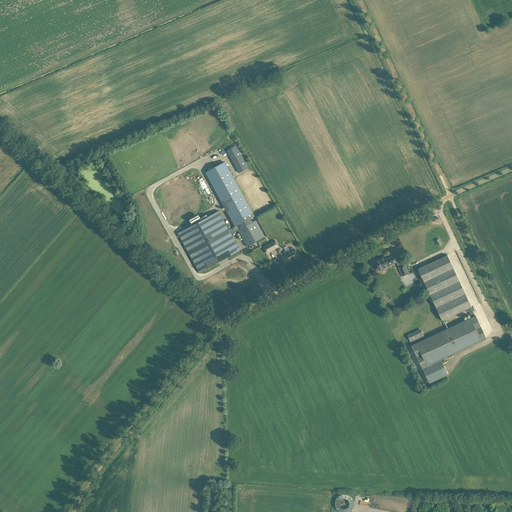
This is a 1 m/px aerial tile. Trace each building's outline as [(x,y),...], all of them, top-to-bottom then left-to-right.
[(239,172),(248,167),(236,146),(227,151),(239,172)] [(236,226),(254,216),(224,162),(206,172),(236,226)] [(199,272),(241,250),(219,211),(178,233),(199,272)] [(256,220),(238,230),(247,246),(265,237),(256,220)] [(267,253),(279,247),(275,240),(264,247),(267,253)] [(299,257),(295,249),(291,251),(290,249),(286,252),(287,253),(281,257),(285,264),(299,257)] [(379,271),(386,268),(390,266),(389,264),(392,263),(393,264),(398,262),(395,255),(387,259),(385,256),(378,260),(374,261),(379,271)] [(469,319),(412,345),(423,368),(430,383),(448,374),(444,366),(441,360),(486,338),(476,316),(475,316),(471,307),(447,255),(418,269),(442,320),(465,310),(469,319)] [(405,264),(399,267),(401,266),(403,272),(405,273),(406,272),(407,274),(409,273),(405,264)] [(421,330),(408,337),(411,342),(424,336),(421,330)] [(334,499),(338,511),(346,511),(355,509),(350,493),(334,499)] [(366,495),(364,507),(374,509),(376,497),(366,495)]
